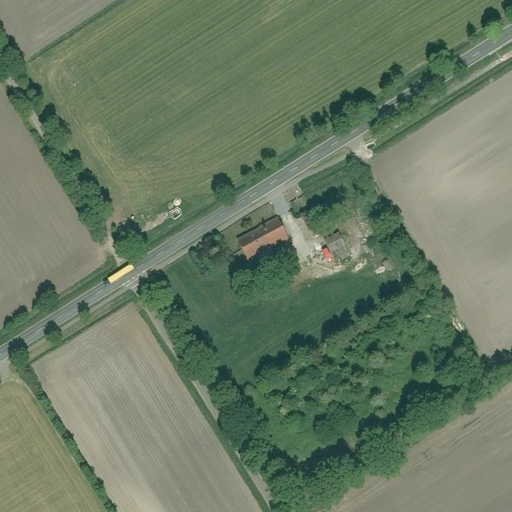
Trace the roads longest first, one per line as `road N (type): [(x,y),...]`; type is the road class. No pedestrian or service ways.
road 1 (tertiary): [(128,274),(511,32)]
road 2 (unclassified): [(128,274),(277,511)]
road 3 (unclassified): [(0,66),(128,274)]
road 4 (tertiary): [(0,354),(128,274)]
